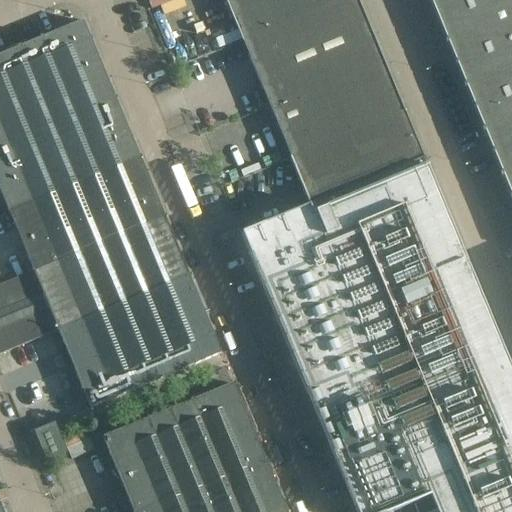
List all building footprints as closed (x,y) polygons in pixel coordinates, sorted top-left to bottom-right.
[(344,0),(224,0),(242,42),(344,0)] [(384,66),(356,0),(344,0),(242,42),(271,112),(384,66)] [(511,0),(428,0),(511,201),(511,0)] [(0,147),(115,100),(105,76),(83,23),(0,57),(0,147)] [(290,159),(403,112),(384,66),(271,112),(290,159)] [(139,159),(130,136),(115,100),(0,147),(0,192),(9,213),(139,159)] [(426,161),(425,159),(423,160),(403,112),(290,159),(310,206),(311,208),(426,161)] [(164,219),(139,159),(9,213),(33,273),(164,219)] [(511,511),(511,372),(510,368),(455,235),(427,168),(429,167),(426,161),(311,208),(310,206),(307,207),(308,208),(241,235),(286,345),(321,427),(328,445),(337,467),(355,511),(395,511),(430,498),(436,511),(511,511)] [(0,355),(58,332),(188,278),(164,219),(33,273),(0,286),(0,355)] [(220,355),(188,278),(58,332),(90,409),(220,355)] [(285,511),(233,385),(102,439),(132,511),(285,511)] [(65,453),(60,439),(54,425),(35,433),(47,461),(65,453)]
